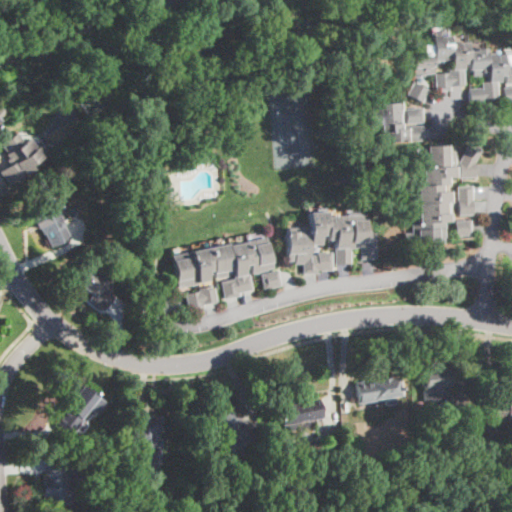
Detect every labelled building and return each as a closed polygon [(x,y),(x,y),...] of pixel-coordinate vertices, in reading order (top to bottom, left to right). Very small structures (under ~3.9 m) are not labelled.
[(438,34),(438,36),(448,35),(448,41),(456,40),(456,42),(466,41),(467,49),(485,48),(485,54),(493,53),(494,55),(511,53),(511,82),(504,83),(503,75),(498,75),(499,80),(495,80),(496,97),(483,98),(483,102),(469,103),(468,88),(481,87),(481,82),(486,81),(486,76),(470,77),(470,72),(466,72),(466,63),(462,64),(463,85),(435,87),(434,73),(445,72),(445,69),(449,68),(448,62),(432,63),(433,72),(412,74),(410,45),(431,44),(430,34),(438,34)] [(421,102),(420,102),(406,94),(412,82),(427,89),(421,102)] [(511,101),(503,101),(502,87),(511,86),(511,101)] [(399,102),(400,122),(405,122),(404,108),(421,108),(422,139),(379,140),(379,124),(372,124),(371,103),(399,102)] [(15,133),(20,140),(26,136),(34,146),(38,143),(44,153),(27,165),(29,169),(8,184),(0,171),(0,169),(10,163),(3,154),(5,153),(0,146),(0,142),(15,132),(15,133)] [(475,178),(459,178),(459,163),(467,143),(481,149),(475,163),(475,178)] [(453,146),(453,151),(455,150),(456,180),(448,180),(450,222),(443,222),(444,243),(412,245),(411,223),(418,223),(417,186),(423,185),(421,147),(453,146)] [(212,161),(202,162),(201,152),(211,152),(212,161)] [(171,202),(163,203),(162,186),(173,186),(174,202),(171,202)] [(473,215),(458,216),(456,186),(471,186),(473,215)] [(61,222),(68,237),(50,246),(44,233),(42,234),(36,222),(34,223),(28,209),(31,208),(28,202),(47,193),(61,222)] [(74,215),(68,219),(65,215),(64,211),(70,208),(74,211),(74,215)] [(324,211),(324,217),(362,215),(363,231),(369,231),(369,233),(372,233),(373,246),(374,246),(375,258),(359,259),(359,247),(355,247),(355,249),(349,249),(350,263),(334,264),(333,242),(326,242),(326,237),(319,238),(319,245),(308,245),(309,256),(316,255),(316,253),(330,252),(331,270),(317,271),(318,273),(303,274),(302,263),(294,263),(294,260),(286,260),(285,236),(286,235),(286,228),(307,227),(307,212),(324,211)] [(471,235),(455,236),(454,221),(470,220),(471,235)] [(264,237),(271,268),(266,269),(267,271),(252,274),(250,267),(243,269),(244,275),(248,274),(252,290),(238,293),(238,296),(224,299),(220,281),(234,278),(233,273),(228,274),(229,275),(214,279),(213,274),(207,275),(208,281),(177,288),(171,262),(169,262),(168,257),(171,257),(171,256),(226,243),(227,246),(264,237)] [(81,263),(97,275),(100,271),(107,276),(105,280),(109,283),(109,290),(106,293),(113,298),(104,310),(89,300),(93,295),(69,278),(80,263),(81,263)] [(281,285),(263,289),(260,274),(277,270),(281,285)] [(210,286),(210,288),(213,288),(216,301),(215,301),(215,302),(203,305),(203,307),(192,309),(192,307),(188,308),(185,294),(198,291),(198,288),(210,286)] [(449,395),(450,404),(447,404),(448,414),(431,415),(430,401),(424,401),(422,370),(447,368),(449,395)] [(393,396),(395,404),(384,405),(383,398),(358,403),(354,383),(397,376),(400,394),(393,396)] [(81,421),(71,435),(54,422),(80,384),(95,395),(78,418),(82,421),(81,421)] [(299,424),(295,424),(296,430),(287,431),(285,424),(280,425),(276,406),(319,398),(322,418),(300,422),(299,424)] [(511,421),(489,421),(490,400),(511,401),(511,421)] [(231,411),(232,416),(240,416),(240,422),(259,421),(260,444),(243,444),(243,458),(231,458),(231,456),(218,456),(218,450),(215,450),(214,431),(217,431),(217,425),(218,425),(218,412),(231,411)] [(383,426),(374,427),(373,413),(381,412),(383,426)] [(161,415),(160,431),(157,431),(157,439),(153,439),(153,447),(156,447),(159,450),(159,461),(156,463),(148,463),(146,460),(129,460),(129,448),(135,448),(135,442),(130,442),(131,414),(161,415)] [(69,458),(69,461),(81,460),(81,478),(70,478),(71,504),(48,505),(48,502),(45,502),(45,500),(43,500),(42,475),(44,475),(44,473),(47,472),(47,458),(69,458)]
